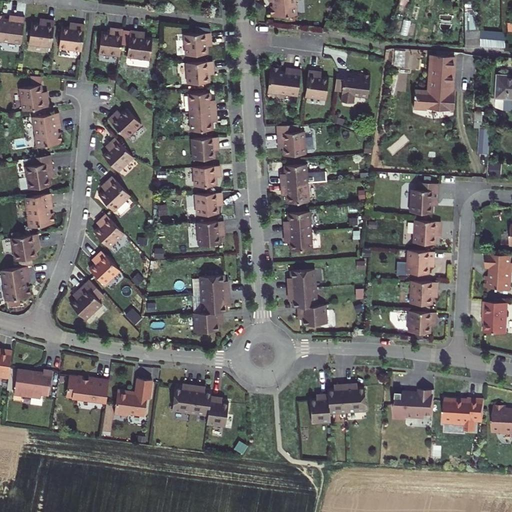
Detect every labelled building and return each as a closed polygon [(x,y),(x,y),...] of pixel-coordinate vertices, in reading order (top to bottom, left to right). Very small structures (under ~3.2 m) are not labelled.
[(295,0),(269,0),(269,1),(274,1),(274,6),(271,6),(271,16),(298,15),(297,4),(296,4),(295,0)] [(21,43),(24,17),(9,15),(9,19),(4,19),(4,15),(0,14),(0,41),(1,42),(1,40),(21,43)] [(460,19),(460,48),(473,48),(473,31),(473,19),(460,19)] [(52,47),(55,21),(46,20),(46,24),(38,24),(32,23),(29,45),(52,47)] [(82,51),(85,25),(76,24),(76,29),(68,28),(61,27),(59,49),(82,51)] [(99,54),(120,57),(124,30),(116,30),(115,32),(110,31),(110,33),(102,32),(99,54)] [(211,38),(210,30),(184,32),(185,53),(207,51),(207,43),(209,43),(208,38),(211,38)] [(140,33),(131,31),(128,58),(150,61),(153,39),(146,38),(139,37),(140,33)] [(473,48),(499,49),(499,31),(473,31),(473,48)] [(444,87),(446,57),(421,56),(419,91),(405,90),(404,110),(445,113),(446,93),(440,92),(440,88),(444,87)] [(213,66),(212,58),(186,60),(188,81),(209,80),(209,72),(211,72),(211,67),(213,66)] [(298,90),(301,64),(286,62),(286,67),(283,66),(281,66),(281,63),(271,61),(268,88),(278,89),(278,88),(285,89),(295,90),(298,90)] [(316,66),(308,65),(305,91),(326,94),(329,72),(321,71),(321,69),(316,68),(316,66)] [(341,68),(337,67),(335,84),(342,84),(341,95),(353,96),(354,89),(368,91),(371,69),(360,67),(360,70),(341,68)] [(511,75),(493,75),(492,97),(509,98),(508,106),(511,105),(511,75)] [(20,113),(45,108),(44,99),(40,100),(38,92),(37,86),(15,90),(20,113)] [(210,97),(210,89),(188,91),(190,110),(216,108),(215,100),(213,100),(213,97),(210,97)] [(285,89),(284,101),(294,102),(295,90),(285,89)] [(216,115),(216,108),(190,110),(191,129),(213,127),(212,119),(214,119),(214,116),(216,115)] [(114,115),(108,121),(126,140),(141,125),(126,110),(121,115),(119,114),(116,117),(114,115)] [(55,113),(30,118),(33,137),(32,137),(34,148),(60,143),(58,132),(55,133),(54,128),(58,127),(55,113)] [(298,118),(278,119),(279,135),(284,135),(284,141),(285,149),(307,147),(305,125),(299,125),(298,118)] [(487,129),(477,128),(475,153),(485,153),(487,129)] [(218,142),(218,134),(191,136),(193,157),(215,155),(214,147),(216,147),(216,142),(218,142)] [(118,172),(133,158),(115,139),(109,145),(111,146),(107,150),(109,151),(103,157),(118,172)] [(54,167),(53,158),(52,151),(32,154),(33,162),(27,163),(31,185),(52,182),(51,174),(50,167),(54,167)] [(282,170),(282,178),(309,176),(307,158),(286,159),(286,167),(284,167),(284,170),(282,170)] [(220,170),(219,162),(193,164),(194,184),(216,182),(215,174),(218,174),(217,170),(220,170)] [(501,175),(501,164),(490,164),(490,175),(501,175)] [(132,191),(113,172),(107,178),(110,181),(105,186),(100,191),(115,207),(132,191)] [(288,189),(288,197),(310,195),(309,176),(282,178),(283,186),(285,186),(285,189),(288,189)] [(110,181),(107,178),(102,183),(105,186),(110,181)] [(434,199),(435,184),(415,182),(415,190),(409,190),(407,212),(429,213),(429,206),(430,199),(434,199)] [(221,194),(220,186),(194,188),(196,209),(218,207),(217,199),(219,199),(219,194),(221,194)] [(52,189),(27,194),(30,213),(29,213),(30,224),(57,219),(55,209),(52,210),(51,205),(55,204),(52,189)] [(285,218),(286,226),(312,224),(310,205),(289,207),(289,214),(287,215),(287,218),(285,218)] [(111,243),(126,228),(107,210),(101,215),(103,217),(99,221),(101,222),(95,228),(111,243)] [(223,223),(223,214),(196,216),(198,239),(220,237),(219,229),(219,223),(223,223)] [(438,226),(438,218),(412,216),(411,239),(433,240),(433,233),(434,226),(438,226)] [(189,223),(190,247),(197,246),(196,223),(189,223)] [(291,236),(291,244),(313,242),(312,224),(286,226),(286,233),(288,233),(289,236),(291,236)] [(40,238),(39,230),(13,235),(17,257),(38,253),(37,245),(36,239),(40,238)] [(432,254),(432,246),(406,244),(405,267),(427,268),(427,260),(427,254),(432,254)] [(106,280),(121,265),(103,247),(97,252),(99,254),(95,257),(97,259),(91,264),(106,280)] [(511,250),(486,248),(485,261),(489,262),(488,270),(485,269),(484,281),(497,282),(497,284),(509,285),(510,267),(511,266),(511,257),(510,257),(511,250)] [(316,262),(292,264),(292,270),(293,274),(289,274),(290,282),(317,280),(316,262)] [(29,263),(3,267),(6,287),(5,287),(7,297),(33,293),(31,282),(28,283),(27,278),(31,278),(29,263)] [(224,268),(200,270),(202,289),(229,286),(228,278),(225,279),(224,275),(224,268)] [(435,282),(436,274),(410,272),(408,295),(430,296),(431,288),(431,282),(435,282)] [(91,275),(86,280),(80,286),(83,289),(77,294),(72,299),(87,315),(104,299),(99,294),(105,289),(91,275)] [(317,280),(290,282),(290,290),(294,290),(294,294),(294,300),(299,300),(318,299),(317,280)] [(83,289),(80,286),(74,291),(77,294),(83,289)] [(229,286),(202,289),(203,307),(222,305),(227,304),(226,298),(226,294),(230,294),(229,286)] [(506,295),(483,294),(482,309),(484,309),(483,324),(504,326),(506,295)] [(318,299),(299,300),(300,308),(304,308),(304,311),(304,318),(328,316),(327,298),(318,299)] [(434,314),(434,306),(408,304),(407,325),(428,326),(429,319),(431,319),(431,314),(434,314)] [(203,307),(198,307),(200,325),(220,323),(219,317),(219,313),(223,313),(222,305),(203,307)] [(5,368),(11,369),(14,345),(0,342),(0,376),(1,370),(1,367),(6,367),(5,368)] [(46,367),(20,364),(16,388),(34,391),(33,398),(44,399),(45,392),(43,392),(44,389),(51,390),(55,365),(46,364),(46,367)] [(108,396),(112,374),(96,371),(93,374),(82,372),(80,369),(71,368),(68,389),(90,394),(90,392),(96,393),(96,395),(108,396)] [(155,373),(140,371),(138,387),(133,386),(133,384),(120,382),(117,407),(129,409),(132,407),(147,409),(149,391),(152,392),(155,373)] [(178,380),(175,404),(193,406),(196,379),(189,378),(188,382),(185,381),(178,380)] [(196,379),(193,406),(211,409),(213,390),(214,385),(207,384),(204,384),(204,380),(196,379)] [(343,380),(345,407),(363,406),(361,382),(351,383),(351,379),(343,380)] [(325,390),(327,408),(345,407),(343,380),(335,380),(335,384),(325,385),(325,390)] [(431,407),(433,382),(419,382),(418,387),(415,387),(413,384),(411,384),(409,386),(396,386),(395,394),(393,394),(392,411),(404,412),(405,409),(423,410),(427,406),(431,407)] [(211,409),(210,414),(228,416),(231,396),(224,395),(221,395),(221,391),(213,390),(211,409)] [(307,394),(309,418),(327,417),(327,408),(325,390),(318,390),(318,394),(307,394)] [(481,413),(483,391),(467,391),(466,396),(458,395),(456,392),(442,392),(441,415),(463,418),(463,424),(472,424),(473,413),(481,413)] [(511,403),(504,404),(504,401),(503,400),(492,399),(490,421),(493,424),(501,424),(502,426),(511,426),(511,403)]
